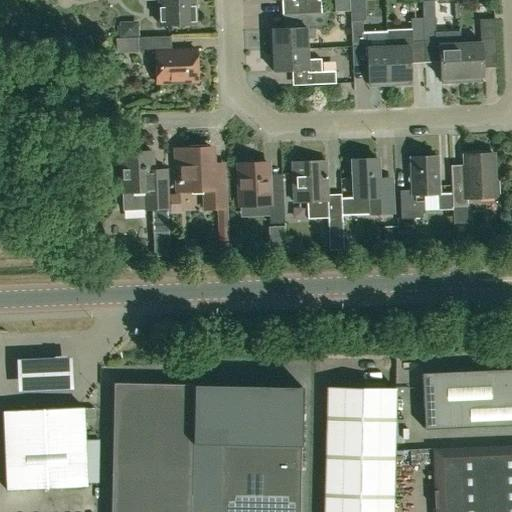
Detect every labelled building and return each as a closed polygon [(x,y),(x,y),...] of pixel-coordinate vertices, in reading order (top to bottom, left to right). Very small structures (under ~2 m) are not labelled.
[(145,0),(156,0),(158,0),(159,25),(194,24),(193,0),(145,0)] [(317,0),(297,0),(298,13),(321,12),(321,0),(317,0)] [(272,50),(307,49),(307,38),(315,38),(314,28),(326,27),(325,12),(321,12),(298,13),(299,28),(271,29),(272,50)] [(361,21),(360,15),(350,15),(351,21),(350,21),(351,44),(363,44),(362,21),(361,21)] [(435,33),(434,18),(410,19),(411,28),(411,41),(435,40),(436,44),(438,44),(440,79),(441,79),(442,83),(461,83),(459,32),(435,33)] [(495,47),(494,19),(479,20),(480,42),(460,43),(459,32),(461,83),(481,82),(481,77),(482,77),(481,48),(495,47)] [(119,37),(138,37),(137,22),(119,22),(119,26),(116,26),(117,37),(119,37)] [(411,41),(411,28),(387,30),(388,46),(389,86),(409,85),(409,81),(410,80),(409,46),(412,45),(411,41)] [(171,51),(170,37),(137,38),(116,38),(116,52),(138,52),(156,51),(157,83),(197,82),(196,50),(171,51)] [(389,86),(388,46),(366,47),(368,82),(370,82),(370,87),(389,86)] [(307,59),(307,49),(272,50),(273,72),(307,70),(307,73),(312,73),(312,85),(335,84),(335,71),(321,72),(321,59),(307,59)] [(166,168),(152,169),(151,151),(138,152),(138,148),(123,149),(123,153),(120,153),(122,193),(143,192),(144,209),(151,209),(152,233),(168,232),(168,214),(167,195),(166,181),(166,168)] [(212,179),(211,149),(176,150),(177,190),(205,189),(205,209),(216,209),(217,230),(228,229),(226,178),(212,179)] [(494,180),(493,153),(463,155),(464,165),(450,165),(452,207),(467,206),(467,199),(495,197),(495,196),(499,195),(498,179),(494,180)] [(401,219),(422,218),(421,195),(438,194),(437,156),(410,157),(411,190),(399,191),(401,219)] [(378,186),(377,159),(351,160),(353,199),(369,198),(370,214),(393,213),(392,185),(378,186)] [(327,195),(326,161),(292,162),(293,202),(307,202),(307,219),(328,218),(328,239),(342,238),(342,222),(341,194),(327,195)] [(269,191),(268,164),(238,165),(239,205),(268,203),(269,223),(284,223),(282,191),(269,191)] [(179,194),(167,195),(168,214),(180,214),(179,194)] [(270,253),(285,252),(285,250),(284,227),(269,228),(270,253)] [(397,227),(384,227),(385,246),(398,245),(397,227)] [(410,234),(400,234),(401,245),(411,244),(410,234)] [(293,252),(302,252),(302,239),(285,240),(286,252),(293,252)] [(229,251),(229,242),(218,243),(218,252),(229,251)] [(68,359),(11,363),(13,393),(70,390),(68,359)] [(247,408),(291,408),(291,364),(247,364),(247,408)] [(511,366),(511,365),(509,365),(509,369),(421,372),(424,427),(511,424),(511,366)] [(190,511),(193,384),(113,383),(110,511),(190,511)] [(393,511),(396,389),(327,388),(324,511),(393,511)] [(6,490),(86,487),(83,407),(3,410),(6,490)] [(84,408),(84,420),(94,419),(94,408),(84,408)] [(299,511),(301,445),(219,444),(217,511),(299,511)] [(511,511),(511,445),(433,448),(435,511),(511,511)]
